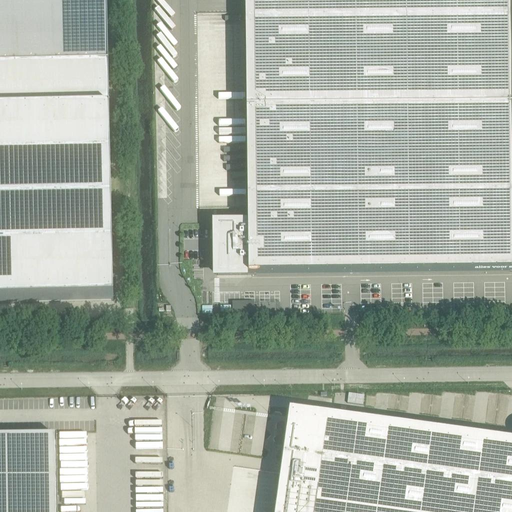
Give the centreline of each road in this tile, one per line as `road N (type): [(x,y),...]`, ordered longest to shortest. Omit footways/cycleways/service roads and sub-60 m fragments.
road 1 (unclassified): [(511,375),(0,382)]
road 2 (unknown): [(170,0),(179,37),(180,195),(167,219),(168,275),(188,318),(185,380)]
road 3 (unknown): [(216,237),(215,264),(227,280),(348,280)]
road 4 (unknown): [(348,280),(511,279)]
